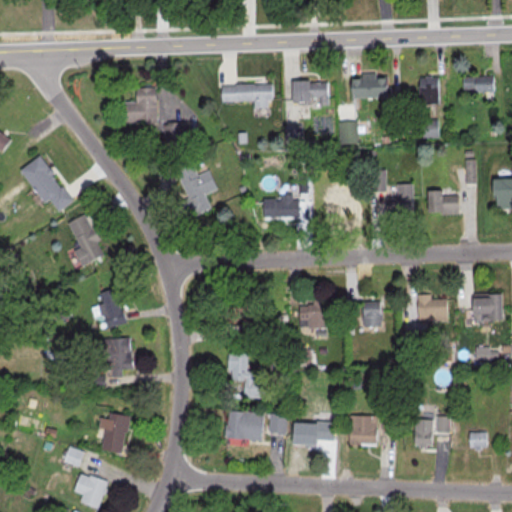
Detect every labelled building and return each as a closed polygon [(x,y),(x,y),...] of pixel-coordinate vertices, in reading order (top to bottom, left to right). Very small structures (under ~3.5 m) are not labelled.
[(349,76),(385,75),(386,96),(350,97),(349,76)] [(460,76),(490,75),(491,90),(473,91),(472,87),(460,88),(460,76)] [(417,76),(436,76),(436,102),(417,103),(417,76)] [(289,79),(289,100),(307,100),(307,96),(317,95),(318,104),(326,104),(325,81),(307,81),(307,79),(289,79)] [(233,83),(270,82),(270,98),(265,98),(265,106),(251,107),(251,99),(219,101),(219,85),(233,85),(233,83)] [(153,86),(155,122),(143,122),(143,117),(138,118),(138,121),(123,122),(122,101),(134,101),(134,87),(153,86)] [(418,118),(436,118),(436,138),(418,139),(418,118)] [(337,121),(355,120),(355,141),(337,141),(337,121)] [(191,142),(191,122),(165,122),(165,142),(191,142)] [(281,125),(299,124),(300,145),(282,145),(281,125)] [(0,148),(3,151),(12,138),(0,129),(0,148)] [(18,169),(38,154),(52,172),(50,174),(59,186),(61,184),(71,199),(57,210),(47,198),(43,201),(18,169)] [(172,165),(186,196),(178,200),(186,218),(209,207),(203,192),(215,186),(207,169),(194,175),(187,158),(172,165)] [(476,182),(476,158),(465,158),(465,182),(476,182)] [(365,169),(383,169),(384,189),(366,190),(365,169)] [(429,213),(459,213),(459,190),(429,190),(429,213)] [(497,209),(511,209),(511,192),(497,192),(497,209)] [(299,216),(299,194),(265,194),(265,216),(299,216)] [(349,197),(330,197),(330,215),(349,215),(349,197)] [(66,222),(78,246),(71,250),(80,267),(102,255),(95,241),(98,239),(92,226),(89,228),(82,213),(66,222)] [(127,322),(119,288),(100,292),(102,304),(97,305),(102,328),(127,322)] [(414,293),(416,320),(446,319),(445,297),(428,298),(428,293),(414,293)] [(473,293),(473,319),(504,319),(504,293),(473,293)] [(383,299),(362,299),(362,325),(383,325),(383,299)] [(300,300),(300,327),(327,327),(327,300),(300,300)] [(253,324),(251,305),(227,307),(229,327),(253,324)] [(110,375),(124,375),(123,368),(133,367),(133,337),(110,337),(110,375)] [(264,380),(250,379),(251,353),(229,353),(228,381),(236,381),(235,394),(263,395),(264,380)] [(265,413),(229,408),(226,436),(262,440),(265,413)] [(124,453),(131,415),(110,411),(108,418),(102,417),(100,428),(107,429),(103,449),(124,453)] [(286,413),(270,413),(270,434),(286,434),(286,413)] [(347,413),(346,444),(359,445),(359,442),(374,442),(375,414),(347,413)] [(449,431),(449,416),(437,416),(437,431),(449,431)] [(433,446),(433,418),(415,418),(415,446),(433,446)] [(322,442),(323,425),(306,425),(305,442),(322,442)] [(470,449),(487,449),(487,431),(470,431),(470,449)] [(65,460),(79,465),(84,450),(70,446),(65,460)] [(88,474),(106,481),(96,507),(78,500),(80,493),(71,490),(78,472),(87,476),(88,474)]
